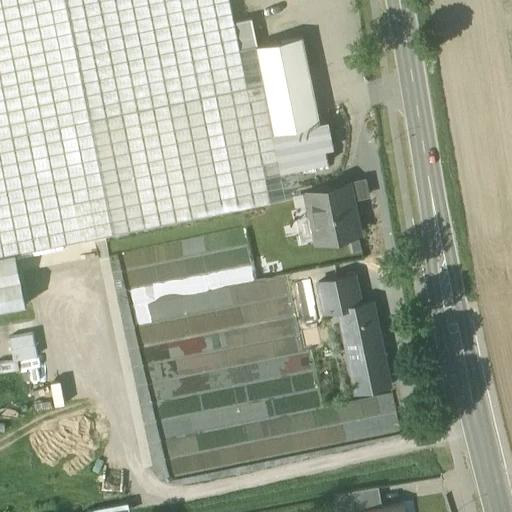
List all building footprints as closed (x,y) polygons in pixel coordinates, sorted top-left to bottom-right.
[(0,0),(0,256),(16,253),(113,233),(65,0),(0,0)] [(65,0),(113,233),(271,201),(270,200),(265,176),(263,163),(278,160),(273,132),(320,123),(321,123),(303,36),(256,46),(240,49),(229,0),(65,0)] [(320,125),(320,123),(273,132),(278,160),(263,163),(265,176),(281,173),(328,163),(325,150),(320,125)] [(328,123),(320,125),(325,150),(333,148),(328,123)] [(265,176),(270,200),(286,197),(281,173),(265,176)] [(350,190),(352,202),(371,198),(368,180),(348,184),(350,190)] [(348,184),(330,188),(331,194),(350,190),(348,184)] [(311,192),(321,240),(359,232),(352,202),(350,190),(331,194),(330,188),(311,192)] [(0,256),(0,308),(25,303),(16,253),(0,256)] [(355,274),(346,276),(352,305),(361,303),(355,274)] [(346,276),(317,281),(324,312),(339,309),(338,308),(352,305),(346,276)] [(352,305),(338,308),(339,309),(345,342),(359,339),(362,354),(349,357),(356,391),(390,384),(383,350),(379,350),(376,335),(380,335),(373,300),(361,303),(352,305)] [(9,337),(13,361),(18,360),(37,356),(33,333),(9,337)] [(18,360),(0,363),(0,374),(19,371),(18,360)] [(167,473),(155,418),(134,423),(144,468),(156,466),(158,475),(167,473)] [(353,491),(356,511),(361,511),(364,511),(364,510),(382,507),(379,487),(353,491)] [(335,511),(356,511),(353,491),(333,494),(335,511)]
